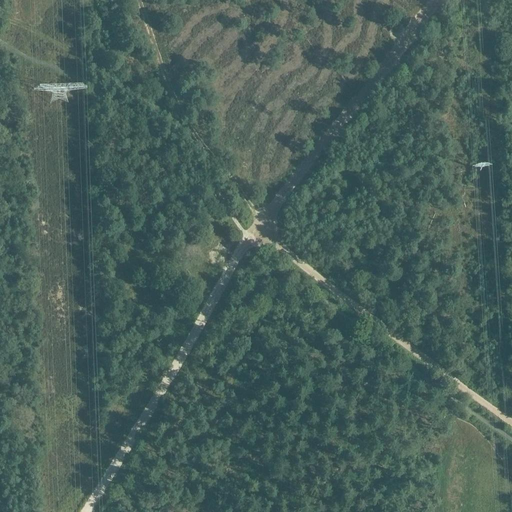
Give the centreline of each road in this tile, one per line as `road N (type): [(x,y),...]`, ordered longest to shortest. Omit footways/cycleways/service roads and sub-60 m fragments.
road 1 (track): [(0,20),(75,54),(191,134),(264,221)]
road 2 (track): [(264,221),(283,250),(511,423)]
road 3 (track): [(115,464),(264,221)]
road 4 (track): [(264,221),(438,0)]
road 5 (track): [(184,129),(136,0)]
